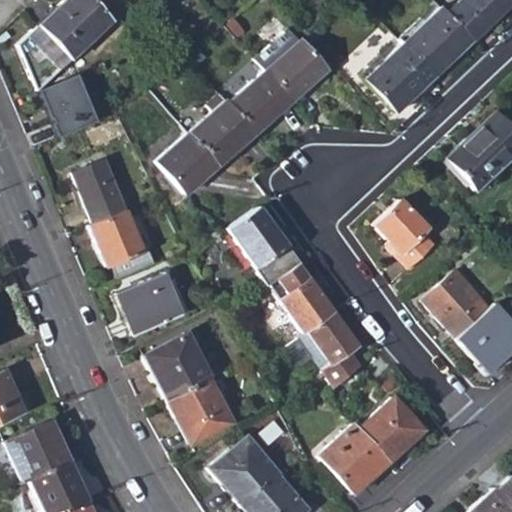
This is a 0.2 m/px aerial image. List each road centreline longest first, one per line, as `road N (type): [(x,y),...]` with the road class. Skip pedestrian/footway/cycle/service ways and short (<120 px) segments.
road 1 (residential): [(511,44),(396,152),(315,184),(324,237),(479,438)]
road 2 (residential): [(158,511),(96,398),(0,167)]
